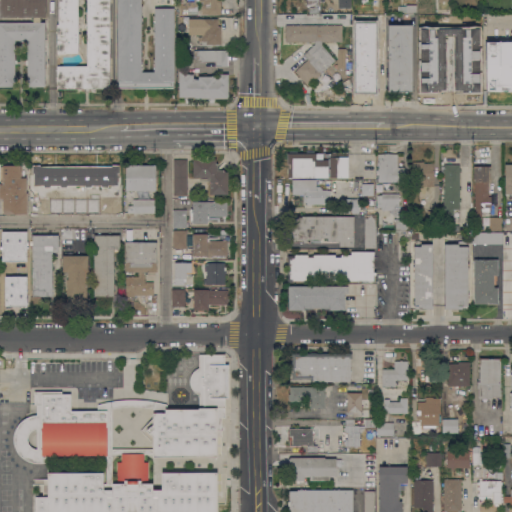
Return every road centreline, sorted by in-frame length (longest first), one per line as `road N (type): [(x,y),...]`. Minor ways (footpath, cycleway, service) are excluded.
road 1 (residential): [(511,335),(0,336)]
road 2 (tertiary): [(255,511),(255,202)]
road 3 (secondary): [(256,131),(385,130)]
road 4 (secondary): [(385,130),(511,129)]
